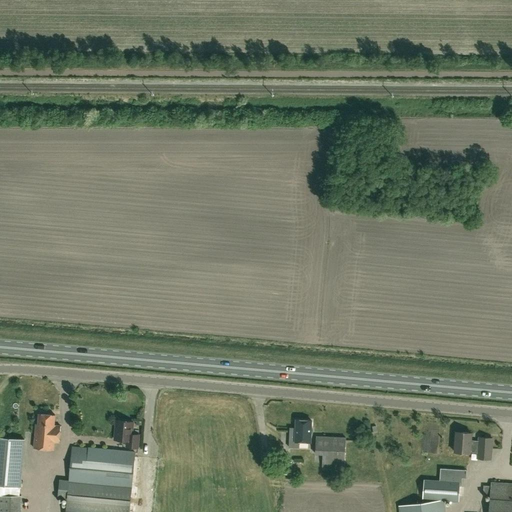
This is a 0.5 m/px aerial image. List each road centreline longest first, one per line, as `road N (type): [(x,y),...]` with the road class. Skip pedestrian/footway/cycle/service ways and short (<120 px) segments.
road 1 (primary): [(511,392),(0,346)]
road 2 (unclassified): [(511,414),(0,369)]
